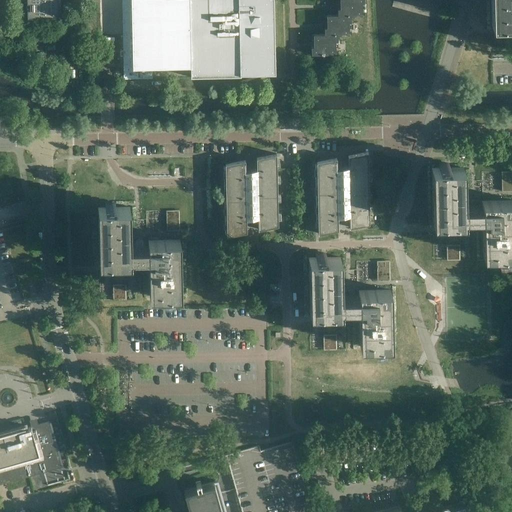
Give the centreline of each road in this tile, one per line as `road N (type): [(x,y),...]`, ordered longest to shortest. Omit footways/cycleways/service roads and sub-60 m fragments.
road 1 (unclassified): [(113,511),(50,285),(40,142)]
road 2 (unclassified): [(107,139),(426,132)]
road 3 (residential): [(107,139),(113,167),(125,179),(195,184),(208,247),(285,245)]
road 4 (residential): [(392,242),(420,330),(460,413)]
road 5 (residential): [(426,132),(465,0)]
road 6 (residential): [(264,355),(287,354),(285,245)]
